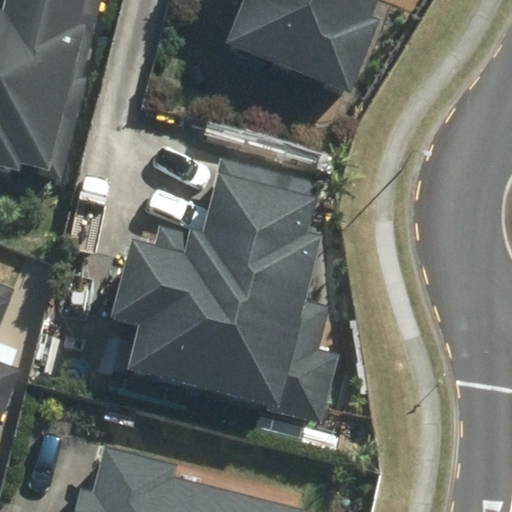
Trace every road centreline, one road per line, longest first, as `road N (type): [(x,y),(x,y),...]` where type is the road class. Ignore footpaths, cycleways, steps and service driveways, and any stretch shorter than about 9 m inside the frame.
road 1 (tertiary): [(485,334),(455,300),(437,258),(435,213),(447,169),(473,132),(510,105)]
road 2 (tertiary): [(490,511),(485,334)]
